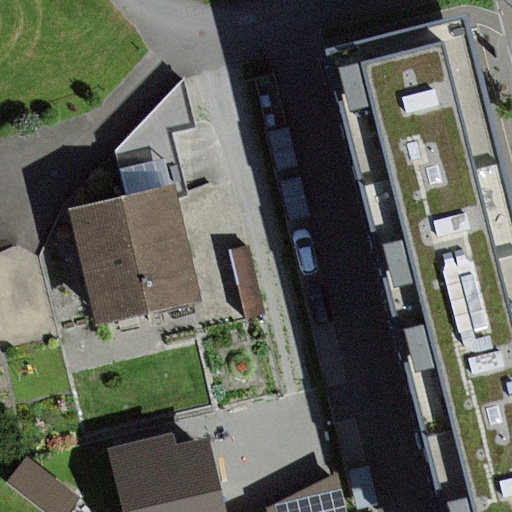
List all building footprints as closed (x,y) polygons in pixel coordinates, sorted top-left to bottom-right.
[(462,24),(323,59),(435,511),(511,511),(511,223),(506,201),(462,24)] [(166,195),(79,217),(101,316),(189,295),(177,245),(166,195)] [(231,251),(245,317),(264,312),(249,247),(231,251)] [(168,444),(114,456),(127,511),(219,511),(205,449),(170,457),(169,451),(168,444)] [(12,484),(48,511),(65,511),(76,499),(29,463),(12,484)] [(345,511),(338,482),(272,511),(345,511)]
